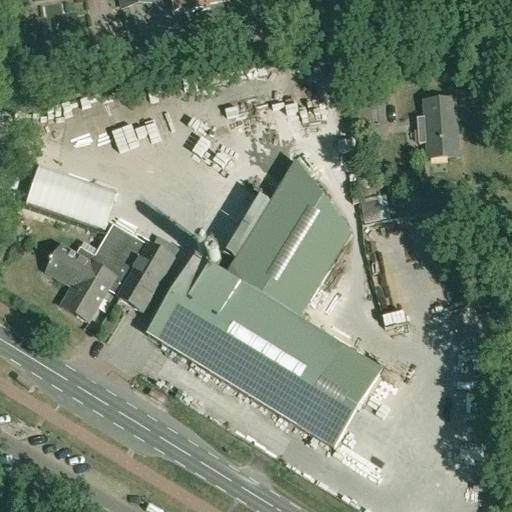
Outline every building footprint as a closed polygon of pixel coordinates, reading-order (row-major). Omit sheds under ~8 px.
[(173,0),(175,10),(186,8),(187,14),(208,10),(208,5),(228,1),(228,0),(173,0)] [(361,128),(385,127),(383,102),(359,103),(361,128)] [(459,158),(455,102),(424,104),(425,119),(417,120),(419,145),(427,145),(428,160),(459,158)] [(299,320),(350,235),(295,162),(226,277),(195,258),(148,338),(337,450),(385,371),(299,320)] [(376,202),(360,204),(364,226),(380,223),(376,202)] [(120,274),(109,293),(118,298),(117,302),(143,317),(176,262),(149,246),(148,248),(114,227),(107,239),(95,259),(120,274)] [(76,257),(61,248),(46,275),(72,289),(60,309),(89,326),(120,274),(95,259),(80,250),(76,257)]
